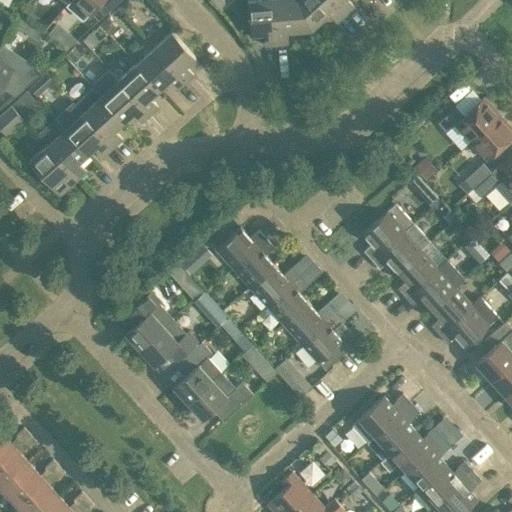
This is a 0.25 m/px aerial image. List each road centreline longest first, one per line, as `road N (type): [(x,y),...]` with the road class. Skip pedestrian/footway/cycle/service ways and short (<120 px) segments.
road 1 (residential): [(248,142),(348,127),(439,40),(470,39)]
road 2 (residential): [(230,499),(65,312)]
road 3 (residential): [(230,499),(394,343)]
road 4 (residential): [(82,232),(174,152),(248,142)]
road 5 (residential): [(394,343),(284,220)]
road 6 (residential): [(511,458),(394,343)]
road 7 (residential): [(183,0),(237,58),(248,142)]
road 8 (residential): [(107,511),(0,394)]
